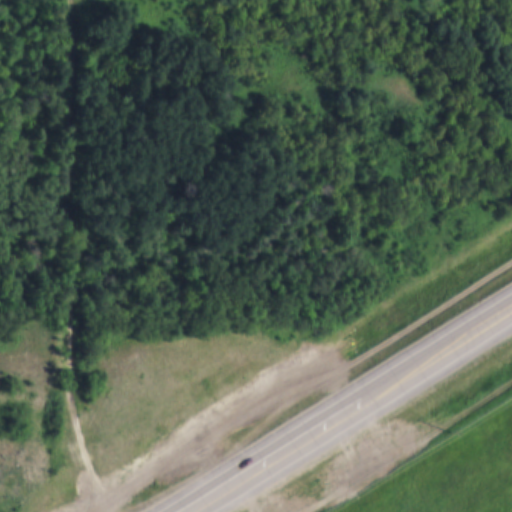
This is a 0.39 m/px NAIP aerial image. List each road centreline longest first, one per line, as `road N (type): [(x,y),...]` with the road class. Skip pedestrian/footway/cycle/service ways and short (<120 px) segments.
road 1 (track): [(70,0),(70,405),(78,441),(119,511)]
road 2 (primary): [(172,511),(360,397)]
road 3 (primary): [(360,397),(511,302)]
